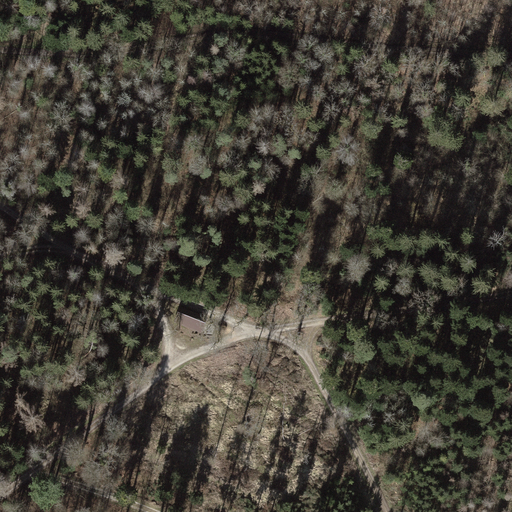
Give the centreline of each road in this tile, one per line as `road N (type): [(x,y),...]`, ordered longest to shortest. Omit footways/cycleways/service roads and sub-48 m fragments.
road 1 (track): [(0,203),(59,245),(264,330),(511,293)]
road 2 (track): [(387,511),(308,352),(264,330),(171,364),(0,497)]
road 3 (track): [(0,51),(122,52),(226,31),(511,53)]
road 4 (track): [(171,364),(158,289),(167,199),(160,44)]
road 5 (track): [(160,511),(30,474)]
